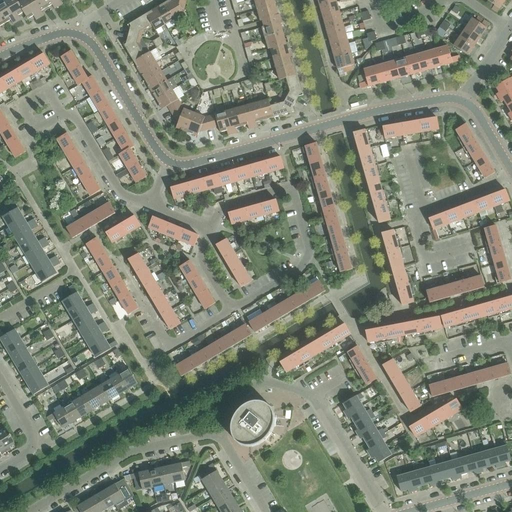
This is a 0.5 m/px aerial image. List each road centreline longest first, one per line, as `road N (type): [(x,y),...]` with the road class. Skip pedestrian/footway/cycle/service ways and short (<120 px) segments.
road 1 (tertiary): [(463,101),(373,112),(191,164),(168,161)]
road 2 (residential): [(265,511),(223,440),(212,435),(128,453),(31,511)]
road 3 (residential): [(231,304),(298,271),(309,245),(293,194),(281,188),(230,203),(211,229)]
road 4 (residential): [(383,511),(316,401),(343,378)]
road 5 (residential): [(151,205),(119,189),(72,115),(36,134)]
road 6 (tertiary): [(168,161),(84,38)]
